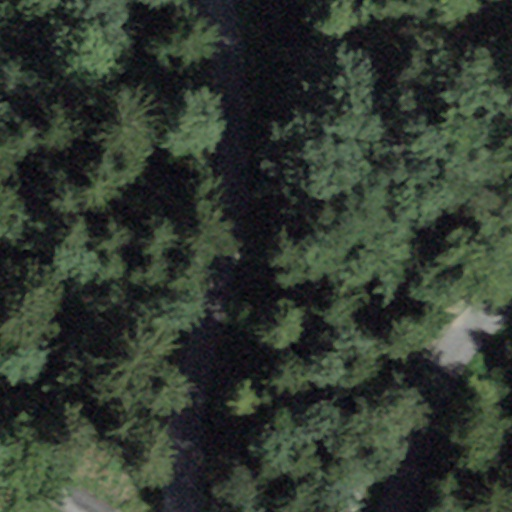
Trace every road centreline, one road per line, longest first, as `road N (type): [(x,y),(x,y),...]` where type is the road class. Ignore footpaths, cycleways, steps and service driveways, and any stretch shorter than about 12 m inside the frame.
road 1 (unclassified): [(179,511),(182,437),(229,221),(233,113),(220,0)]
road 2 (unclassified): [(511,298),(472,328),(435,378),(396,511)]
